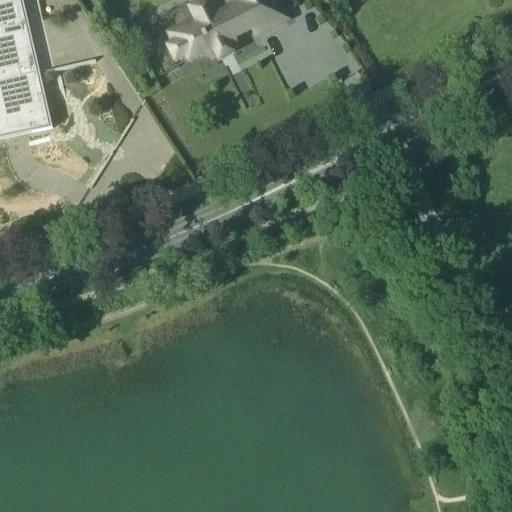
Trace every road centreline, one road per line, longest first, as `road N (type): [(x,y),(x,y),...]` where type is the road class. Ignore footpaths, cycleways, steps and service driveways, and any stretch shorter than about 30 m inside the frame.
road 1 (tertiary): [(0,290),(220,216),(385,130)]
road 2 (unclassified): [(511,392),(385,130)]
road 3 (tertiary): [(385,130),(511,69)]
